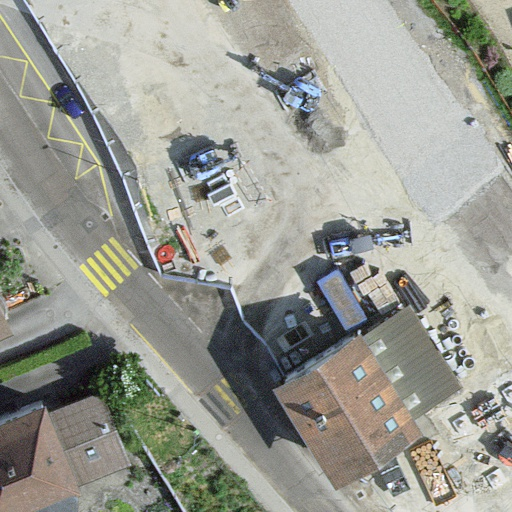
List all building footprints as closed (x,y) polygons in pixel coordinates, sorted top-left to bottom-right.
[(137,173),(173,246),(282,192),(246,119),(137,173)] [(0,324),(26,314),(0,256),(0,324)] [(410,380),(427,409),(463,387),(413,303),(377,325),(410,380)] [(377,325),(283,380),(342,479),(363,467),(436,424),(427,409),(410,380),(377,325)] [(57,395),(0,419),(0,511),(11,511),(132,460),(101,389),(62,406),(57,395)]
